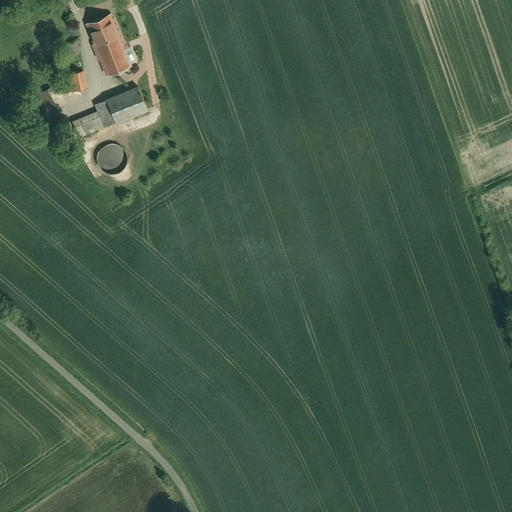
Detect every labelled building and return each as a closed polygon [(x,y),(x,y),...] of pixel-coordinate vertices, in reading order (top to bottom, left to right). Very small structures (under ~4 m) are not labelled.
[(132,63),(113,14),(90,23),(97,41),(94,42),(101,59),(103,58),(109,72),(123,66),(132,63)] [(90,87),(86,69),(73,72),(77,90),(90,87)] [(147,107),(138,85),(95,103),(98,110),(104,125),(147,107)] [(71,126),(50,88),(41,93),(34,97),(47,120),(56,135),(71,126)] [(104,125),(98,110),(72,121),(79,136),(104,125)] [(129,151),(124,146),(119,144),(113,143),(107,145),(103,149),(100,155),(100,161),(101,166),(105,171),(111,174),(117,174),(123,172),(127,168),(130,163),(130,157),(129,151)]
